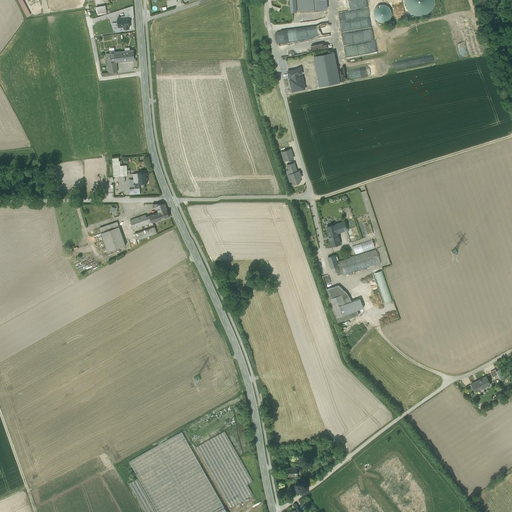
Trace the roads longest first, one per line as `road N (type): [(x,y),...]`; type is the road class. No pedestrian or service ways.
road 1 (residential): [(169,198),(308,195),(265,0)]
road 2 (secondary): [(169,198),(249,386),(272,511)]
road 3 (residential): [(490,362),(452,379),(272,511)]
road 4 (track): [(311,200),(511,135)]
road 5 (secondary): [(138,0),(149,127),(169,198)]
road 6 (residential): [(0,200),(169,198)]
road 7 (track): [(471,0),(511,115)]
road 8 (track): [(144,71),(100,77),(86,2)]
